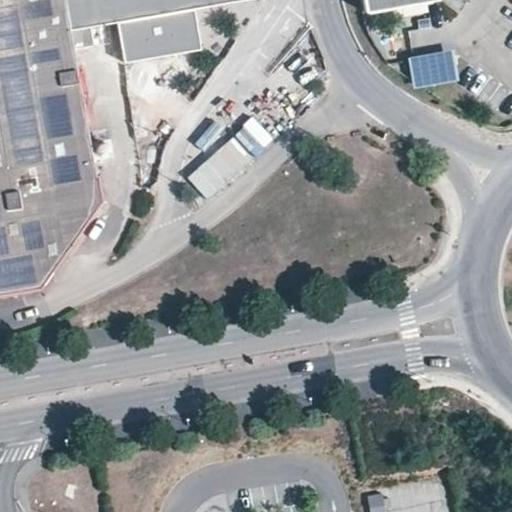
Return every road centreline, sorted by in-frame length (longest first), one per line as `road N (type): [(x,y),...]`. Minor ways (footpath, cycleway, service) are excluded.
road 1 (tertiary): [(0,424),(392,353),(499,360)]
road 2 (tertiary): [(472,273),(420,304),(350,323),(0,383)]
road 3 (residential): [(331,0),(356,75),(457,154)]
